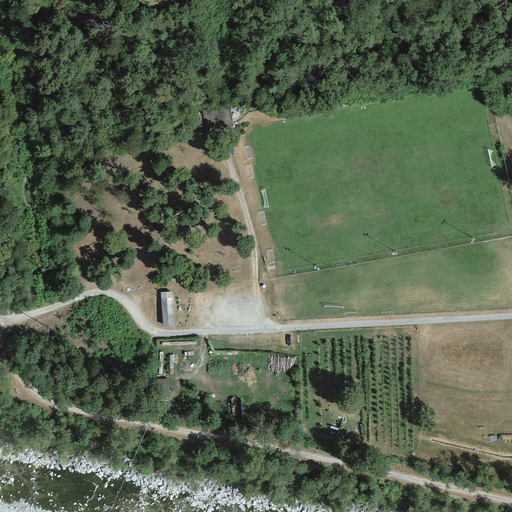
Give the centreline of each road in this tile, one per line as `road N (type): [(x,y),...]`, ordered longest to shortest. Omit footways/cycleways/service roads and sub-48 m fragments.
road 1 (track): [(511,497),(103,420),(41,401),(15,375),(0,325)]
road 2 (unclassified): [(157,328),(511,314)]
road 3 (track): [(0,315),(36,314),(96,291),(124,300),(157,328)]
